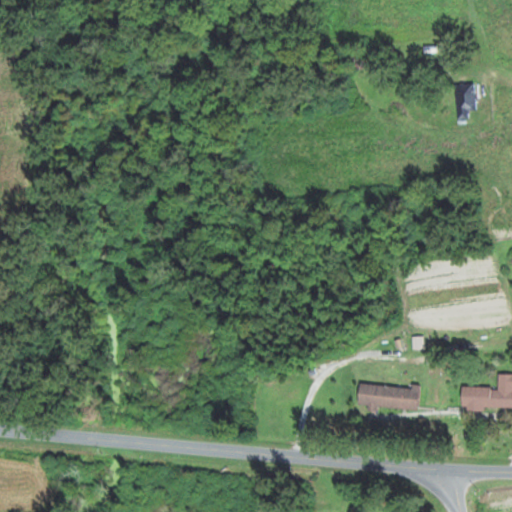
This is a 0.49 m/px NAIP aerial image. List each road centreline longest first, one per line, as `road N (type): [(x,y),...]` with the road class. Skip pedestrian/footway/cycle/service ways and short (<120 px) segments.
road 1 (tertiary): [(511,470),(0,428)]
road 2 (residential): [(313,457),(314,369),(511,340)]
